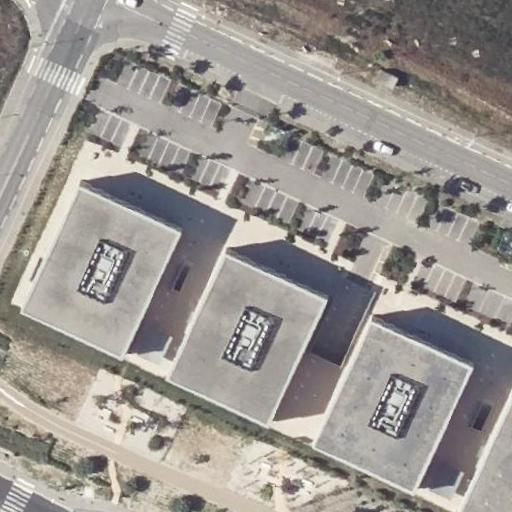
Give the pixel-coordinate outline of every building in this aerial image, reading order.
[(184,228),(82,180),(22,306),(123,355),(184,228)] [(333,298),(230,250),(170,376),(271,425),(333,298)] [(479,366),(376,318),(316,444),(417,493),(479,366)] [(300,368),(297,380),(322,387),(325,374),(300,368)] [(460,511),(511,511),(511,392),(455,509),(460,511)] [(453,495),(463,466),(443,460),(434,489),(453,495)]
